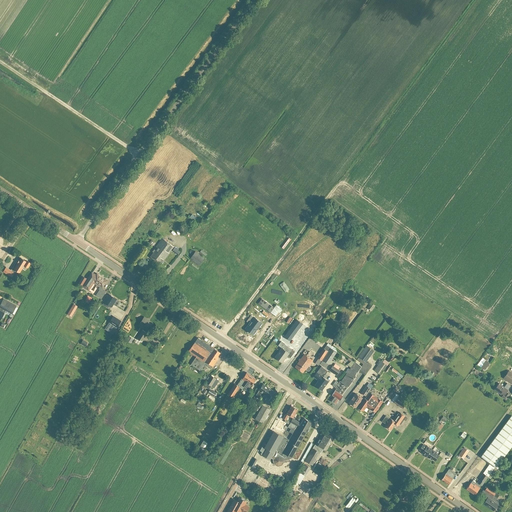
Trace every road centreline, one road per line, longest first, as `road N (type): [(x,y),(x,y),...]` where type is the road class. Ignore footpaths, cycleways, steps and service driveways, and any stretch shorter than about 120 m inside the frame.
road 1 (tertiary): [(445,495),(77,241)]
road 2 (unclassified): [(254,0),(77,241)]
road 3 (unknown): [(139,155),(0,61)]
